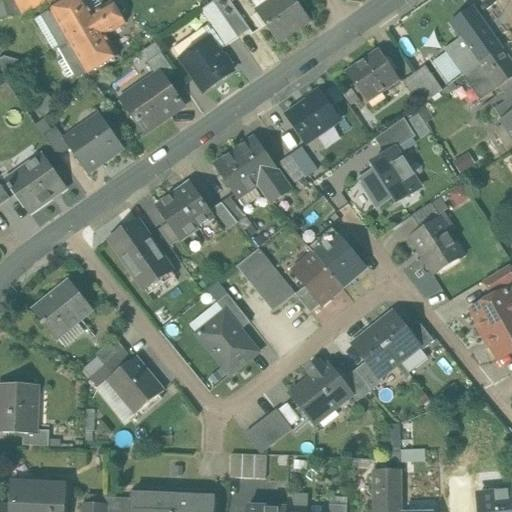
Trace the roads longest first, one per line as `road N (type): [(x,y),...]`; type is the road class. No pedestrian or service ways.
road 1 (residential): [(66,228),(346,33)]
road 2 (residential): [(66,228),(217,411)]
road 3 (residential): [(217,411),(397,278)]
road 4 (residential): [(397,278),(511,418)]
